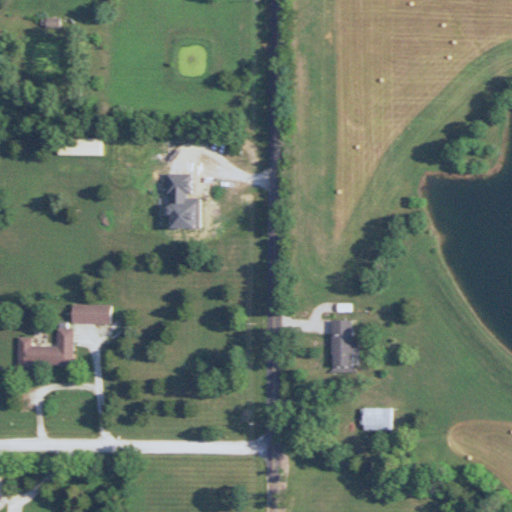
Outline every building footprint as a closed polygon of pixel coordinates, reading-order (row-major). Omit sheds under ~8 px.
[(106,137),(75,137),(75,155),(106,155),(106,137)] [(118,305),(76,305),(76,323),(118,323),(118,305)] [(359,320),(333,321),(333,372),(359,372),(359,320)] [(61,347),(36,346),(36,338),(22,338),(21,368),(77,370),(78,330),(61,329),(61,347)] [(394,408),(365,408),(365,430),(394,430),(394,408)]
